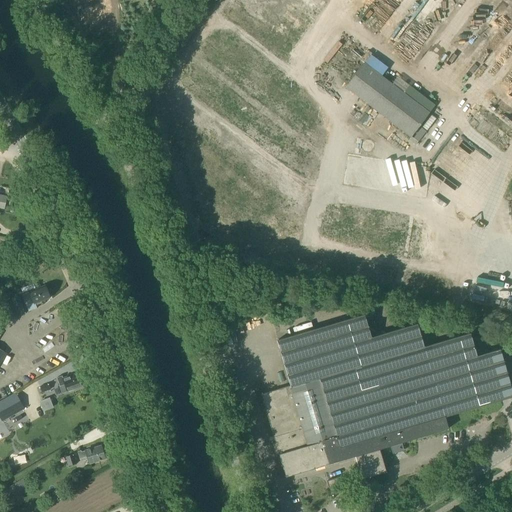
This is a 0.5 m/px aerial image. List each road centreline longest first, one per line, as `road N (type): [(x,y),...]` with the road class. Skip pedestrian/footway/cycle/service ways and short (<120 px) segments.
road 1 (secondary): [(162,511),(86,281),(0,105)]
road 2 (unclassified): [(248,511),(185,315),(107,123)]
road 3 (unknown): [(440,156),(447,208),(436,261),(321,242),(311,220),(340,136),(322,81)]
road 4 (unknown): [(511,287),(477,279),(464,263),(502,165),(459,132)]
road 5 (unknown): [(322,81),(321,58),(342,32),(356,34),(418,83)]
road 6 (unknown): [(322,81),(374,110),(404,144),(440,156)]
road 7 (track): [(107,123),(111,99),(175,0)]
road 8 (tertiary): [(409,511),(511,449)]
